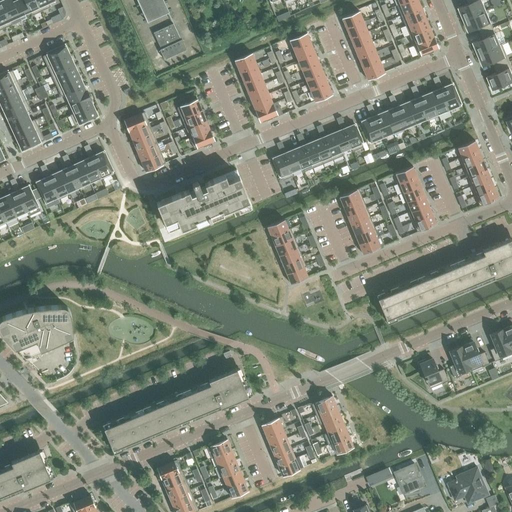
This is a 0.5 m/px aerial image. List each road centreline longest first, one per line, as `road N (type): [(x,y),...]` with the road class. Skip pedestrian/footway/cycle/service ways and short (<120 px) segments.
road 1 (residential): [(459,57),(150,183),(132,178),(108,123)]
road 2 (residential): [(511,202),(332,277)]
road 3 (residential): [(511,304),(366,363)]
road 4 (residential): [(101,472),(241,417)]
road 5 (residential): [(0,361),(101,472)]
road 6 (residential): [(511,183),(459,57)]
road 7 (residential): [(241,417),(366,363)]
